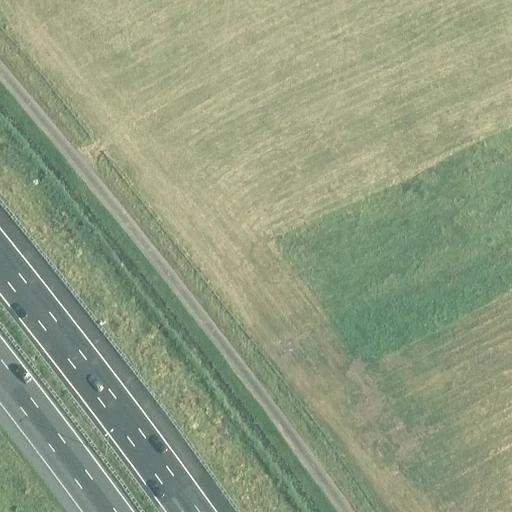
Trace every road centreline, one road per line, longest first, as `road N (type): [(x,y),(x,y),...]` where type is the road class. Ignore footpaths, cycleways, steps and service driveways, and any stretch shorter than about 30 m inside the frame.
road 1 (motorway): [(188,511),(0,264)]
road 2 (motorway): [(0,370),(106,511)]
